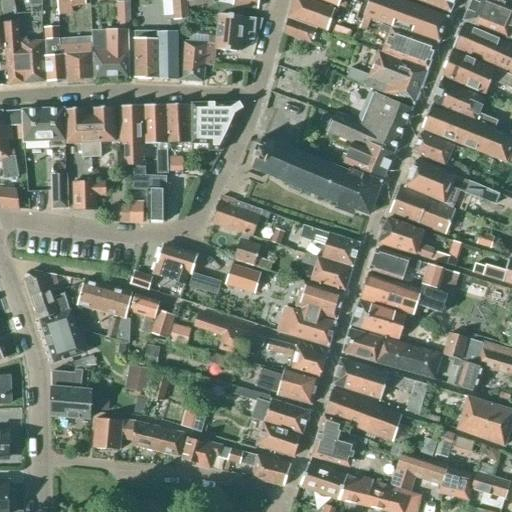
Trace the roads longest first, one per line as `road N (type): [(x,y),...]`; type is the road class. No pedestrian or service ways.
road 1 (residential): [(286,499),(369,243),(463,0)]
road 2 (residential): [(0,103),(88,95),(257,98)]
road 3 (residential): [(286,499),(231,480),(38,458)]
road 4 (residential): [(38,458),(33,363),(0,261)]
road 5 (residential): [(183,237),(0,222)]
road 6 (residential): [(183,237),(242,141),(257,98)]
